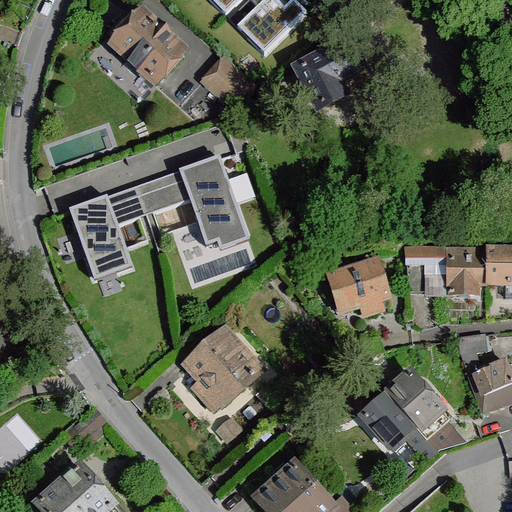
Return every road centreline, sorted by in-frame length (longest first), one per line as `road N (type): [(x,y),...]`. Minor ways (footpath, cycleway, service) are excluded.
road 1 (residential): [(204,511),(81,358),(41,276),(22,194),(21,138),(26,100),(62,0)]
road 2 (unknown): [(26,216),(190,157)]
